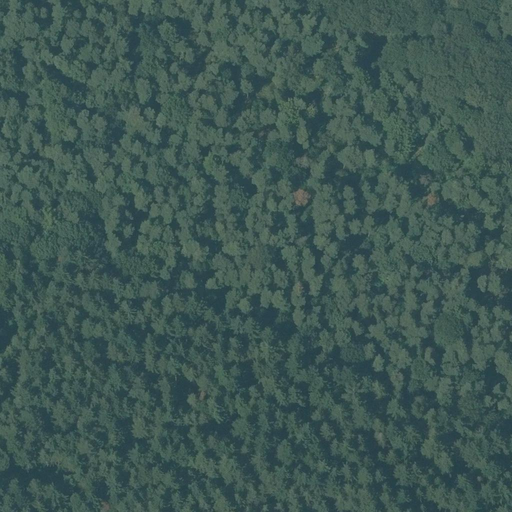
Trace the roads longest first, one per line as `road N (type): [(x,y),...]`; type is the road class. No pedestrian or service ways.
road 1 (track): [(511,440),(70,250)]
road 2 (track): [(70,250),(164,0)]
road 3 (track): [(0,422),(70,250)]
